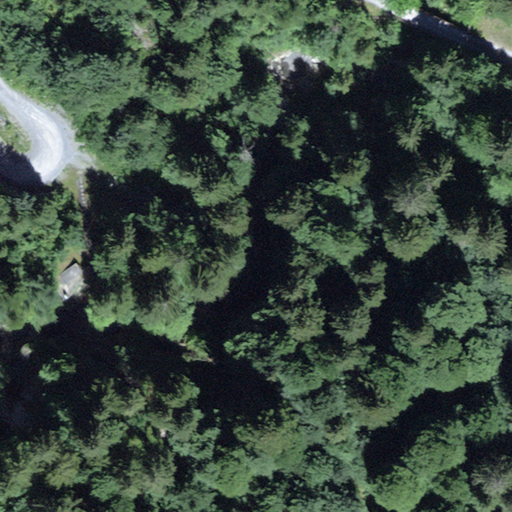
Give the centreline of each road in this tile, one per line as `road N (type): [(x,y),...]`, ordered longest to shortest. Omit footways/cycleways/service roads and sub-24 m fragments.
road 1 (track): [(0,88),(53,145),(39,169),(23,172),(0,160)]
road 2 (track): [(511,56),(385,0)]
